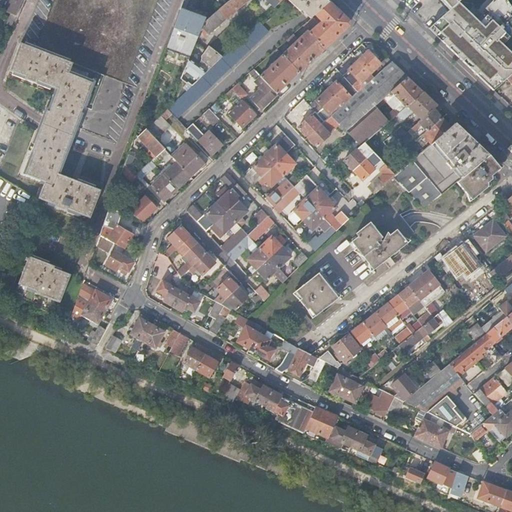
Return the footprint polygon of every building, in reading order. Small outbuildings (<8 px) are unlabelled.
[(11,12),(16,15),(22,0),(14,0),(9,12),(11,12)] [(230,0),(223,7),(205,22),(201,32),(205,37),(225,19),(241,5),(247,0),(230,0)] [(330,2),(327,0),(288,0),(303,14),(305,13),(311,19),(312,18),(316,14),(330,2)] [(450,10),(434,25),(450,41),(447,44),(494,90),(507,78),(508,78),(511,74),(511,49),(510,48),(511,45),(511,14),(511,13),(511,12),(511,5),(508,0),(493,0),(487,8),(491,13),(482,21),(461,0),(450,10)] [(461,0),(436,0),(438,1),(439,0),(450,10),(461,0)] [(210,10),(184,1),(166,50),(190,57),(201,32),(205,22),(210,10)] [(350,21),(330,2),(316,14),(325,24),(324,26),(319,25),(311,34),(325,49),(350,26),(350,21)] [(7,23),(12,25),(16,15),(11,12),(7,23)] [(312,18),(311,19),(303,25),(307,30),(315,22),(312,18)] [(198,81),(168,109),(173,114),(177,119),(270,32),(260,22),(220,59),(206,73),(198,81)] [(0,37),(0,51),(1,52),(12,25),(7,23),(0,37)] [(311,34),(309,32),(283,56),(299,73),(325,49),(311,34)] [(297,39),(293,35),(287,40),(291,45),(297,39)] [(20,43),(10,71),(25,77),(24,79),(37,83),(38,81),(57,89),(49,110),(47,109),(45,114),(31,150),(33,151),(25,173),(45,181),(39,198),(56,204),(55,206),(67,211),(68,209),(90,218),(101,189),(58,172),(84,106),(92,109),(105,75),(20,43)] [(200,62),(197,66),(206,73),(220,59),(209,48),(201,58),(200,62)] [(281,59),(283,56),(277,49),(273,52),(277,56),(281,59)] [(374,78),(392,62),(388,58),(381,64),(369,51),(358,61),(374,78)] [(277,94),(299,73),(283,56),(281,59),(277,62),(277,63),(268,72),(267,71),(261,77),(277,94)] [(191,75),(198,81),(206,73),(197,66),(189,60),(182,78),(187,80),(191,75)] [(358,92),(374,78),(358,61),(343,76),(345,78),(358,92)] [(339,124),(360,146),(361,146),(365,143),(389,122),(375,107),(384,99),(408,77),(392,62),(374,78),(358,92),(351,98),(342,107),(332,116),(339,124)] [(260,111),(277,94),(261,77),(254,69),(249,74),(253,77),(252,77),(259,84),(257,86),(261,90),(250,101),(260,111)] [(406,108),(424,92),(408,77),(384,99),(385,101),(393,94),(406,108)] [(351,98),(358,92),(345,78),(339,84),(337,82),(327,91),(339,104),(348,95),(351,98)] [(246,96),(236,86),(232,89),(236,93),(241,100),(246,96)] [(236,93),(232,89),(218,101),(220,103),(223,100),(225,103),(236,93)] [(339,104),(327,91),(316,101),(323,108),(317,114),(325,122),(331,117),(328,113),(339,104)] [(434,109),(438,106),(424,92),(406,108),(398,114),(404,120),(413,111),(422,120),(434,109)] [(389,122),(398,114),(394,110),(388,115),(382,108),(378,110),(376,108),(385,101),(384,99),(375,107),(389,122)] [(256,115),(244,102),(229,115),(241,128),(256,115)] [(168,109),(160,117),(164,122),(173,114),(168,109)] [(209,109),(202,116),(214,128),(221,121),(209,109)] [(427,131),(442,118),(434,109),(422,120),(412,128),(415,132),(422,125),(427,131)] [(299,127),(308,137),(325,122),(317,114),(315,112),(299,127)] [(329,134),(339,124),(332,116),(331,117),(325,122),(308,137),(317,147),(330,135),(329,134)] [(160,117),(146,130),(154,139),(168,126),(164,122),(160,117)] [(423,135),(431,145),(450,128),(442,118),(427,131),(423,135)] [(194,123),(187,129),(212,156),(223,146),(209,131),(205,135),(194,123)] [(428,177),(442,194),(457,182),(489,155),(476,142),(456,123),(450,128),(431,145),(413,160),(428,177)] [(146,130),(138,138),(156,157),(164,149),(154,139),(146,130)] [(286,136),(265,156),(274,166),(286,154),(295,146),(286,136)] [(178,137),(164,149),(177,163),(190,176),(201,166),(204,164),(198,157),(197,157),(178,137)] [(134,142),(125,166),(130,170),(139,144),(134,142)] [(344,161),(353,171),(373,151),(365,143),(361,146),(360,146),(344,161)] [(379,178),(385,184),(392,177),(392,178),(396,175),(387,165),(379,157),(373,151),(353,171),(362,180),(375,169),(380,169),(384,174),(379,178)] [(379,157),(387,165),(392,161),(384,152),(379,157)] [(286,154),(274,166),(283,175),(295,164),(286,154)] [(489,155),(457,182),(471,199),(489,185),(487,182),(492,179),(492,175),(500,168),(489,155)] [(274,166),(265,156),(244,175),(253,185),(258,181),(274,166)] [(428,177),(413,160),(401,170),(396,175),(392,178),(409,193),(428,177)] [(155,165),(151,161),(138,174),(142,178),(155,165)] [(387,165),(396,175),(401,170),(392,161),(387,165)] [(190,176),(177,163),(164,175),(177,189),(190,176)] [(125,166),(122,173),(132,183),(137,178),(130,170),(125,166)] [(283,175),(274,166),(258,181),(262,184),(266,181),(271,187),(283,175)] [(247,194),(227,173),(221,179),(223,179),(232,189),(229,191),(225,187),(217,194),(221,199),(217,203),(226,213),(238,201),(247,194)] [(152,188),(164,201),(177,189),(164,175),(152,188)] [(306,199),(315,209),(327,197),(306,176),(294,187),(298,191),(300,193),(306,199)] [(428,177),(409,193),(424,209),(442,194),(428,177)] [(369,188),(375,194),(385,184),(379,178),(369,188)] [(273,207),(294,187),(287,180),(274,192),(273,192),(266,199),(273,207)] [(298,191),(294,187),(273,207),(277,211),(279,213),(300,193),(298,191)] [(147,197),(131,213),(143,221),(158,208),(147,197)] [(315,209),(324,219),(336,207),(327,197),(315,209)] [(294,211),(303,220),(315,209),(306,199),(294,211)] [(113,200),(107,215),(114,217),(118,204),(113,200)] [(248,211),(238,201),(226,213),(239,227),(245,222),(241,217),(248,211)] [(226,213),(217,203),(203,216),(193,205),(187,211),(206,232),(211,227),(226,213)] [(500,205),(493,210),(504,224),(508,220),(503,213),(505,212),(500,205)] [(315,209),(303,220),(312,230),(318,224),(324,219),(315,209)] [(257,227),(268,217),(262,210),(251,220),(257,227)] [(222,249),(228,255),(248,236),(239,227),(226,213),(211,227),(220,236),(234,224),(241,231),(222,249)] [(331,226),(336,232),(348,220),(341,213),(329,224),(331,226)] [(100,235),(114,243),(124,249),(133,235),(118,226),(120,219),(114,217),(107,215),(100,235)] [(273,221),(268,217),(257,227),(248,236),(253,241),(273,221)] [(324,219),(318,224),(325,232),(331,226),(329,224),(324,219)] [(485,227),(473,236),(485,252),(506,236),(493,220),(485,227)] [(358,236),(352,242),(374,270),(407,243),(397,230),(384,239),(370,222),(356,233),(358,236)] [(174,244),(163,255),(168,257),(182,244),(194,233),(185,223),(169,238),(174,244)] [(471,233),(473,236),(485,227),(482,224),(471,233)] [(308,245),(315,252),(336,232),(331,226),(317,240),(314,242),(312,240),(308,245)] [(201,240),(194,233),(182,244),(185,247),(189,251),(181,258),(186,264),(177,272),(180,276),(181,277),(189,270),(206,253),(210,250),(206,246),(202,249),(197,244),(201,240)] [(100,235),(97,245),(110,253),(114,243),(100,235)] [(233,261),(254,242),(253,241),(248,236),(228,255),(233,261)] [(260,249),(269,259),(281,247),(286,242),(280,236),(275,240),(272,237),(260,249)] [(182,244),(168,257),(170,261),(185,247),(182,244)] [(444,259),(439,263),(448,275),(453,271),(458,277),(464,273),(467,275),(473,271),(472,270),(475,269),(476,270),(480,266),(463,244),(444,259)] [(269,259),(278,268),(290,257),(281,247),(269,259)] [(253,274),(257,270),(269,259),(260,249),(248,260),(253,266),(249,270),(253,274)] [(122,268),(129,271),(134,263),(114,252),(107,265),(117,271),(120,266),(122,268)] [(215,263),(206,253),(189,270),(192,274),(197,269),(203,275),(215,263)] [(293,262),(298,268),(308,259),(302,253),(293,262)] [(27,260),(13,296),(54,315),(70,274),(54,268),(54,266),(27,255),(25,259),(27,260)] [(511,255),(492,271),(490,273),(494,279),(500,276),(500,277),(511,267),(511,255)] [(274,273),(283,283),(288,279),(278,268),(269,259),(257,270),(266,279),(274,273)] [(420,280),(410,288),(419,300),(421,302),(430,313),(434,318),(444,311),(442,308),(437,312),(430,303),(445,292),(429,271),(419,279),(420,280)] [(319,273),(296,291),(301,298),(299,300),(307,310),(309,308),(316,315),(339,298),(319,273)] [(174,280),(181,292),(185,284),(181,277),(180,276),(174,280)] [(221,305),(238,288),(229,278),(217,289),(219,292),(221,294),(222,295),(215,301),(221,305)] [(164,300),(173,306),(181,292),(163,281),(157,291),(167,296),(164,300)] [(211,285),(207,282),(197,291),(202,294),(211,285)] [(511,282),(510,284),(511,286),(511,299),(508,303),(507,301),(499,307),(507,316),(511,312),(511,282)] [(89,303),(104,312),(111,300),(96,291),(96,292),(83,284),(79,294),(90,301),(89,303)] [(250,295),(241,285),(238,288),(247,297),(250,295)] [(255,291),(266,300),(271,294),(260,285),(255,291)] [(410,288),(410,287),(399,296),(411,311),(412,309),(411,307),(419,300),(410,288)] [(230,310),(231,310),(234,308),(235,309),(247,297),(238,288),(221,305),(223,306),(230,310)] [(181,292),(173,306),(182,311),(185,306),(194,311),(200,302),(181,292)] [(411,311),(399,296),(389,304),(398,315),(401,319),(403,321),(413,313),(411,311)] [(421,302),(419,300),(411,307),(412,309),(421,302)] [(220,312),(223,306),(221,305),(215,301),(212,308),(220,312)] [(76,302),(72,315),(79,320),(82,315),(97,324),(104,312),(89,303),(87,307),(76,302)] [(398,315),(389,304),(377,313),(386,325),(398,315)] [(225,318),(230,310),(223,306),(220,312),(209,331),(214,334),(224,317),(225,318)] [(444,310),(444,311),(434,318),(423,327),(419,331),(426,340),(428,338),(426,336),(444,322),(448,327),(454,322),(444,310)] [(386,325),(377,313),(365,323),(374,335),(376,337),(387,327),(386,325)] [(423,327),(434,318),(430,313),(419,321),(420,322),(423,327)] [(401,319),(398,315),(386,325),(387,327),(389,329),(401,319)] [(262,327),(246,319),(240,316),(236,323),(246,328),(238,342),(250,349),(262,327)] [(488,333),(495,341),(511,326),(511,322),(507,316),(495,326),(488,333)] [(143,342),(152,326),(140,319),(131,335),(143,342)] [(414,335),(419,331),(423,327),(420,322),(410,330),(414,335)] [(469,332),(477,342),(487,333),(483,329),(478,322),(469,329),(469,332)] [(483,329),(487,333),(488,333),(495,326),(491,322),(483,329)] [(374,335),(365,323),(353,332),(363,345),(366,343),(365,342),(374,335)] [(143,342),(133,360),(137,362),(148,344),(155,348),(156,346),(159,342),(164,333),(152,326),(143,342)] [(100,327),(91,343),(97,345),(106,330),(100,327)] [(274,334),(262,327),(250,349),(269,360),(274,350),(267,346),(274,334)] [(397,340),(401,345),(414,335),(410,330),(408,328),(404,331),(406,333),(397,340)] [(180,333),(173,329),(161,351),(168,355),(169,354),(176,341),(180,333)] [(401,345),(399,346),(405,353),(409,358),(413,355),(409,350),(421,340),(425,345),(428,342),(426,340),(419,331),(414,335),(401,345)] [(124,339),(113,333),(104,348),(115,353),(124,339)] [(450,364),(459,376),(465,372),(463,369),(477,358),(479,360),(484,357),(481,354),(485,350),(495,362),(502,356),(493,345),(496,342),(495,341),(488,333),(487,333),(477,342),(450,364)] [(350,335),(334,347),(346,362),(362,350),(350,335)] [(300,349),(285,340),(281,347),(289,351),(283,364),(282,365),(280,366),(279,367),(276,367),(275,369),(282,373),(289,369),(300,349)] [(176,341),(169,354),(176,358),(184,345),(176,341)] [(208,349),(198,344),(195,350),(192,348),(183,364),(196,371),(208,349)] [(399,347),(394,351),(399,358),(405,353),(399,346),(399,347)] [(208,349),(196,371),(209,378),(218,363),(216,362),(219,355),(208,349)] [(319,358),(300,349),(289,369),(301,375),(307,364),(315,368),(319,358)] [(386,350),(373,361),(376,365),(390,354),(386,350)] [(329,351),(320,359),(327,362),(339,368),(342,366),(339,361),(337,362),(329,351)] [(320,359),(319,358),(315,368),(309,378),(317,382),(327,362),(320,359)] [(423,365),(433,378),(442,371),(432,358),(423,365)] [(239,367),(231,362),(225,374),(233,378),(239,367)] [(429,413),(439,419),(452,425),(455,427),(466,418),(454,404),(450,400),(458,393),(454,389),(463,381),(459,376),(450,364),(442,371),(433,378),(422,387),(408,400),(405,402),(420,409),(429,413)] [(394,384),(408,400),(422,387),(409,372),(394,384)] [(330,391),(343,397),(351,381),(338,375),(330,391)] [(371,385),(359,379),(354,376),(351,381),(343,397),(355,403),(363,388),(368,390),(371,385)] [(475,395),(492,415),(498,410),(493,404),(506,392),(495,378),(475,395)] [(204,381),(201,389),(210,393),(213,385),(204,381)] [(229,384),(222,398),(233,403),(236,398),(246,404),(249,400),(260,406),(257,413),(260,414),(273,392),(254,381),(251,386),(245,382),(240,390),(229,384)] [(381,389),(371,385),(368,390),(377,395),(380,390),(381,389)] [(366,406),(386,416),(389,411),(396,397),(385,391),(384,392),(380,390),(377,395),(382,398),(380,400),(372,395),(366,406)] [(282,397),(273,392),(260,414),(264,416),(268,408),(279,414),(275,420),(304,432),(306,427),(315,407),(309,404),(307,408),(284,398),(283,401),(280,399),(282,397)] [(396,397),(389,411),(395,414),(403,400),(396,397)] [(500,408),(511,421),(511,408),(509,412),(503,406),(500,408)] [(337,417),(315,407),(306,427),(325,436),(327,437),(325,441),(326,442),(328,436),(337,417)] [(492,415),(483,423),(499,442),(511,430),(511,421),(500,408),(498,410),(492,415)] [(417,416),(424,419),(425,420),(429,413),(420,409),(417,416)] [(424,419),(416,435),(428,441),(439,419),(429,413),(425,420),(424,419)] [(439,419),(428,441),(441,447),(452,425),(439,419)] [(332,437),(328,436),(326,442),(340,448),(343,442),(348,445),(346,450),(349,451),(351,446),(358,431),(348,427),(347,430),(346,432),(343,431),(337,428),(332,437)] [(367,436),(358,431),(351,446),(358,449),(365,453),(363,457),(383,466),(385,461),(376,458),(377,456),(371,453),(374,445),(368,442),(365,441),(366,438),(367,436)] [(473,453),(479,462),(489,460),(479,447),(473,453)] [(393,470),(395,466),(385,461),(383,466),(393,470)] [(450,468),(435,461),(428,477),(451,486),(457,471),(450,468)] [(425,473),(410,467),(406,476),(421,482),(425,473)] [(451,486),(449,491),(448,494),(456,497),(465,474),(457,471),(451,486)] [(506,490),(484,481),(477,497),(500,506),(506,490)] [(511,511),(511,491),(506,490),(500,506),(508,508),(507,510),(506,511),(511,511)]
